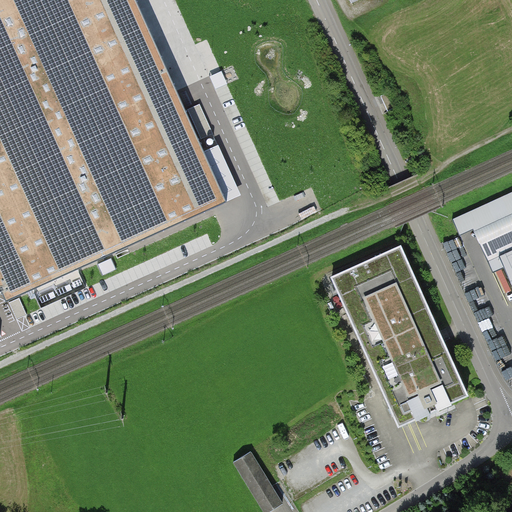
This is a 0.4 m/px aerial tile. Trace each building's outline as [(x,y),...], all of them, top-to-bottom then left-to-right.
[(226,201),(135,0),(0,0),(0,288),(5,300),(226,201)] [(213,134),(200,105),(188,110),(201,139),(213,134)] [(511,191),(453,218),(459,234),(471,230),(485,261),(496,257),(511,294),(511,191)] [(461,396),(395,246),(327,276),(393,426),(461,396)] [(116,269),(111,258),(98,265),(103,276),(116,269)] [(27,315),(19,298),(9,302),(17,320),(27,315)] [(251,452),(233,462),(262,511),(269,511),(282,504),(272,487),(251,452)]
